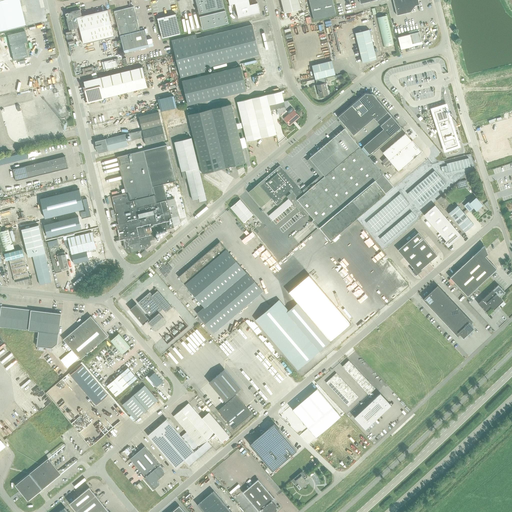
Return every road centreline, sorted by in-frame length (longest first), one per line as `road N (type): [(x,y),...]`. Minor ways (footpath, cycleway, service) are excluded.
road 1 (unclassified): [(112,250),(52,8)]
road 2 (unclassified): [(131,275),(318,117)]
road 3 (unclassified): [(511,319),(340,478)]
road 4 (primary): [(511,372),(362,511)]
road 5 (unclassified): [(499,218),(447,47)]
road 6 (unknown): [(432,275),(481,328),(470,345),(412,292)]
road 7 (unclassified): [(95,465),(176,393),(142,343)]
road 8 (primary): [(388,511),(511,400)]
road 9 (unclassified): [(271,413),(388,313)]
road 10 (unclassified): [(155,511),(271,413)]
road 11 (unclassified): [(318,117),(290,85),(268,0)]
road 12 (unclassified): [(356,276),(334,240),(395,188)]
